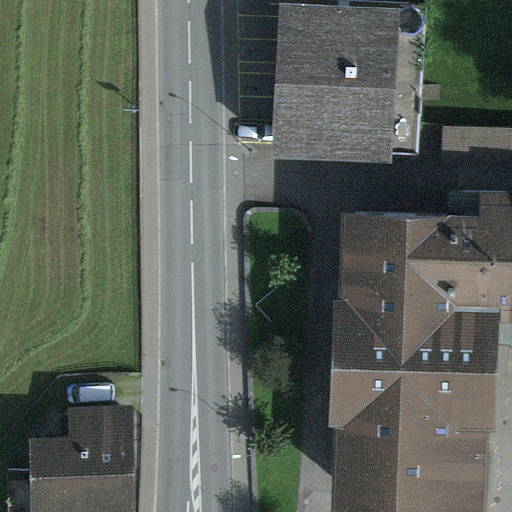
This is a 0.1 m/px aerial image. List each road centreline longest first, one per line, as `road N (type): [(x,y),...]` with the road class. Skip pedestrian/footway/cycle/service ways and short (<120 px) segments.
road 1 (primary): [(193,511),(199,420),(190,0)]
road 2 (track): [(191,153),(511,149)]
